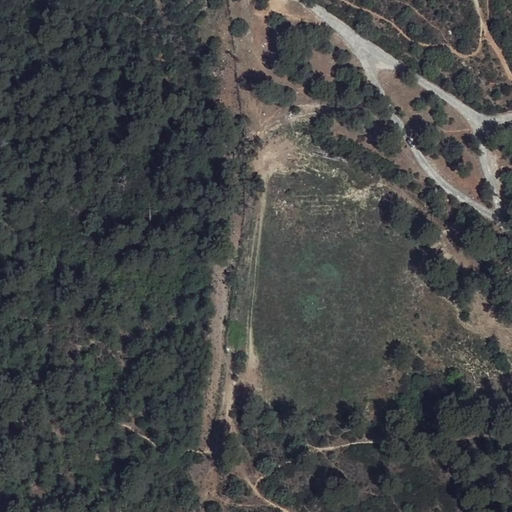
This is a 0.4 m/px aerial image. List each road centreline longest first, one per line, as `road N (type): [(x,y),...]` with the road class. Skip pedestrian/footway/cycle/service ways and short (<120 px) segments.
road 1 (residential): [(370,49),(377,83),(432,168),(460,198),(509,220)]
road 2 (residential): [(474,115),(370,49)]
